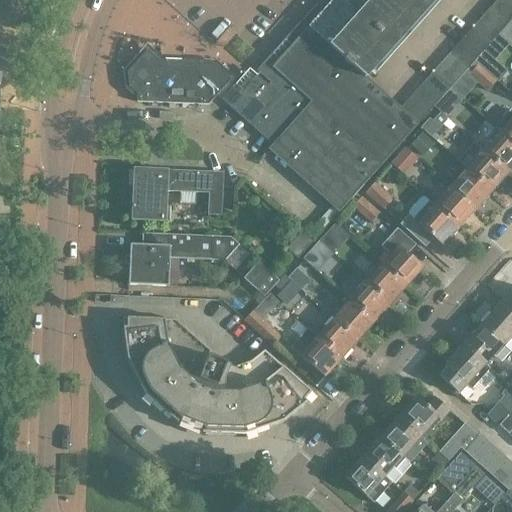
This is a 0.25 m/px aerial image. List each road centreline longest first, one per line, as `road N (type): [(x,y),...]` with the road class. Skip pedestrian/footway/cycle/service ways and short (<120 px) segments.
road 1 (secondary): [(64,130),(44,511)]
road 2 (residential): [(511,246),(290,477)]
road 3 (unknown): [(110,325),(117,374),(162,428),(200,445),(271,449),(304,463)]
road 4 (unknown): [(110,325),(181,326),(244,363)]
road 5 (secondary): [(64,130),(106,0)]
road 6 (secondary): [(74,0),(51,92),(64,130)]
